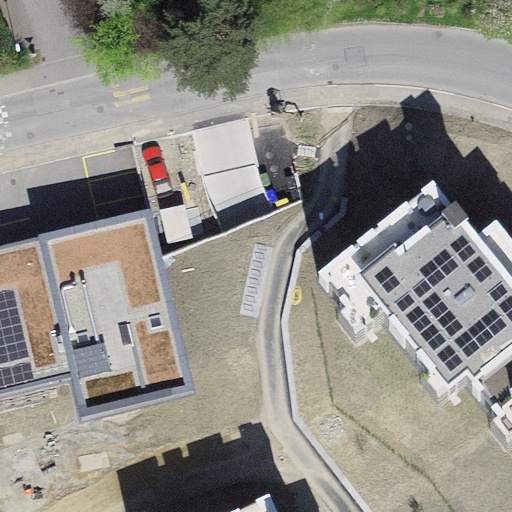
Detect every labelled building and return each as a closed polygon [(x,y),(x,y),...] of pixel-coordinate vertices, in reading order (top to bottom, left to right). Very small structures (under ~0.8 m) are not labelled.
[(395,182),(299,247),(418,423),(467,390),(511,455),(511,193),(500,176),(479,190),(461,164),(407,200),(395,182)] [(279,206),(226,227),(249,281),(301,259),(279,206)] [(78,411),(185,387),(146,214),(38,239),(70,375),(78,411)] [(38,239),(0,247),(0,390),(70,375),(38,239)] [(287,452),(146,503),(149,511),(342,511),(338,497),(307,508),(287,452)]
